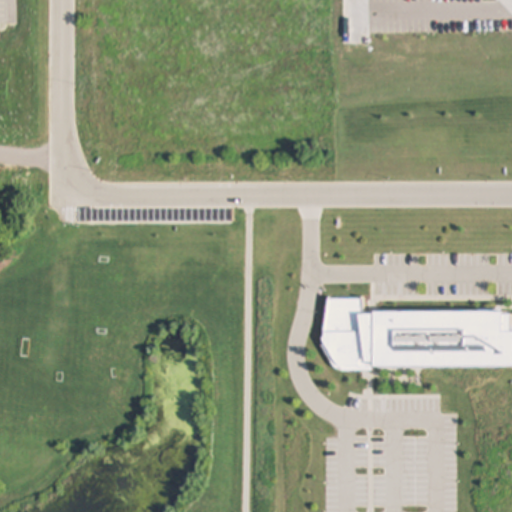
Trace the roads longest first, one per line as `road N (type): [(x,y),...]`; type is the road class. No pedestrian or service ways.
road 1 (residential): [(250,197),(108,197),(82,187),(64,143),(63,0)]
road 2 (residential): [(511,197),(250,197)]
